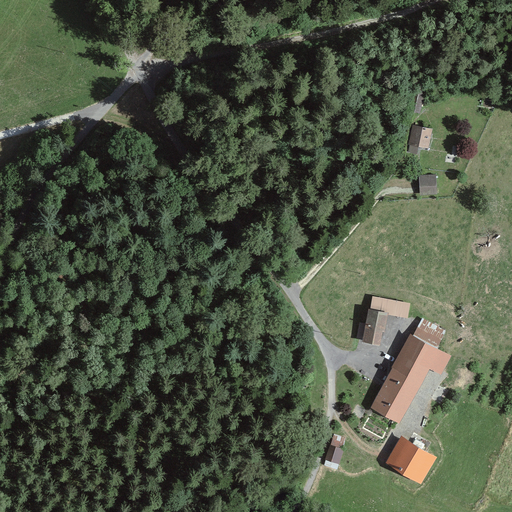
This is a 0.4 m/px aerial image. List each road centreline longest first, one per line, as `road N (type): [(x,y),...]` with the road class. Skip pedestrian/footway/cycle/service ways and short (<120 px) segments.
road 1 (residential): [(329,354),(176,142),(140,66)]
road 2 (track): [(140,66),(419,0)]
road 3 (unclassified): [(0,276),(38,189),(140,66)]
road 4 (track): [(292,511),(315,467),(329,407),(329,354)]
road 5 (track): [(293,295),(380,194)]
